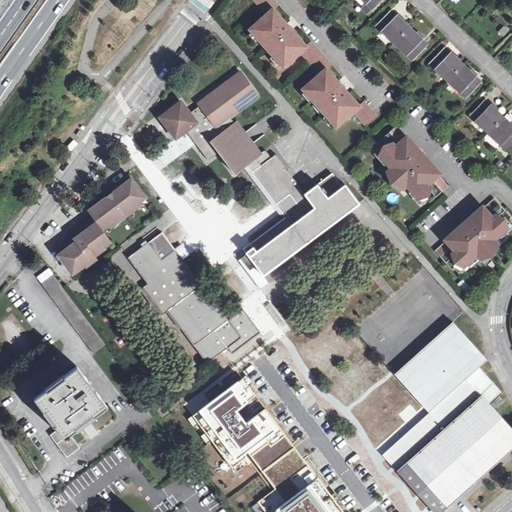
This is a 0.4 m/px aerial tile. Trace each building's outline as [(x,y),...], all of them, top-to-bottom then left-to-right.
[(337,82),(325,69),(330,64),(312,42),(306,47),(294,34),(293,35),(282,23),(283,22),(272,10),(278,4),(274,0),(254,0),(267,14),(261,19),(263,21),(252,31),(283,65),(293,56),(294,57),(300,53),(320,74),(314,80),(315,81),(304,91),(335,126),(346,116),(347,117),(353,112),(364,124),(375,115),(364,102),(359,107),(347,94),(346,95),(336,83),(337,82)] [(362,0),(372,9),(380,0),(362,0)] [(391,10),(375,26),(394,44),(409,27),(391,10)] [(409,27),(394,44),(412,61),(427,45),(409,27)] [(444,48),(429,64),(448,81),(463,65),(444,48)] [(463,65),(448,81),(466,98),(481,82),(463,65)] [(245,165),(260,153),(237,122),(235,124),(231,118),(259,97),(240,72),(198,103),(200,105),(189,113),(181,102),(161,117),(176,138),(186,130),(209,160),(218,152),(234,173),(245,165)] [(485,100),(469,116),(488,133),(503,117),(485,100)] [(511,125),(503,117),(488,133),(499,145),(506,151),(511,144),(511,125)] [(405,138),(395,127),(376,144),(378,146),(373,151),(379,159),(381,157),(391,169),(388,171),(397,181),(403,188),(406,186),(416,197),(414,199),(421,206),(427,201),(429,203),(449,185),(426,159),(406,137),(405,138)] [(496,148),(499,145),(488,133),(484,137),(484,139),(494,148),(496,148)] [(260,153),(245,165),(285,218),(251,244),(254,248),(252,249),(254,251),(255,250),(256,251),(249,257),(263,275),(358,203),(345,185),(342,187),(332,173),(305,194),(283,164),(278,167),(271,157),(265,150),(260,153)] [(278,167),(283,164),(275,154),(271,157),(278,167)] [(397,181),(388,171),(392,184),(397,181)] [(118,189),(131,179),(129,176),(110,190),(110,191),(111,190),(114,194),(119,191),(118,189)] [(111,194),(88,211),(92,216),(102,230),(145,198),(131,179),(118,189),(119,191),(114,194),(111,190),(110,191),(110,192),(111,194)] [(446,241),(435,251),(452,270),(454,268),(459,274),(467,267),(466,265),(477,255),(480,258),(488,251),(496,243),(494,240),(504,230),(507,232),(511,227),(511,222),(509,219),(511,217),(493,197),(462,225),(445,240),(446,241)] [(102,230),(92,216),(73,229),(76,233),(71,236),(53,249),(71,273),(94,257),(92,254),(110,241),(102,230)] [(175,250),(162,233),(128,258),(148,284),(143,287),(163,313),(168,310),(207,363),(227,348),(232,354),(261,333),(244,310),(228,321),(182,260),(175,250)] [(175,250),(182,260),(189,255),(181,245),(175,250)] [(488,251),(480,258),(484,264),(493,256),(488,251)] [(53,275),(41,283),(93,353),(105,345),(53,275)] [(433,511),(442,511),(447,507),(511,449),(511,428),(489,403),(502,392),(479,367),(487,359),(453,321),(395,374),(429,412),(433,417),(430,420),(428,419),(423,423),(424,425),(386,459),(417,493),(419,492),(428,501),(426,502),(433,511)] [(110,410),(80,371),(68,380),(69,382),(50,395),(49,394),(38,402),(48,415),(49,414),(60,428),(58,429),(61,432),(53,438),(69,461),(83,451),(74,439),(73,440),(72,439),(79,433),(78,432),(87,425),(96,418),(97,419),(110,410)] [(500,396),(492,403),(497,408),(504,401),(500,396)] [(195,422),(204,432),(220,418),(211,408),(195,422)] [(433,417),(429,412),(382,455),(386,459),(424,425),(423,423),(428,419),(430,420),(433,417)] [(428,501),(419,492),(417,493),(426,502),(428,501)]
